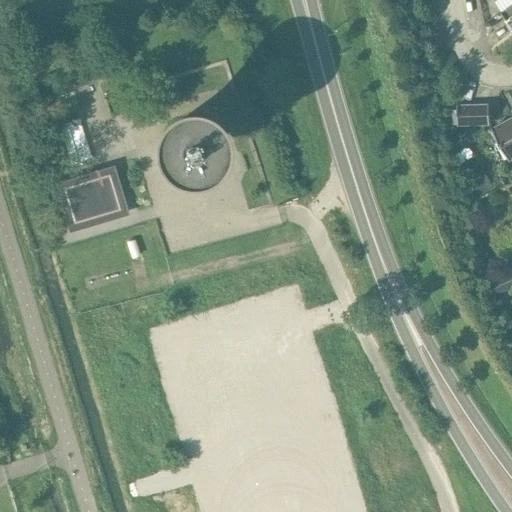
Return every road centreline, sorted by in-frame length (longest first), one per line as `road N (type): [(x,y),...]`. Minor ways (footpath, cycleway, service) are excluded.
road 1 (tertiary): [(416,338),(358,190),(301,0)]
road 2 (tertiary): [(416,338),(456,421),(511,502)]
road 3 (tertiary): [(511,471),(416,338)]
